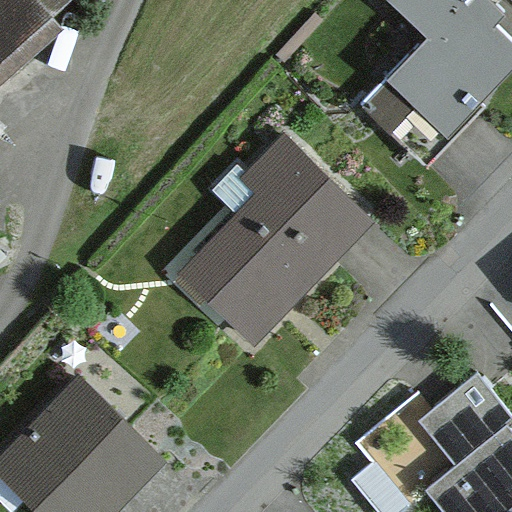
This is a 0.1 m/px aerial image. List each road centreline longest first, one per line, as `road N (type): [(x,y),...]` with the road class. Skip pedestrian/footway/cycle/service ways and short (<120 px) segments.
road 1 (residential): [(511,201),(219,511)]
road 2 (track): [(14,288),(121,0)]
